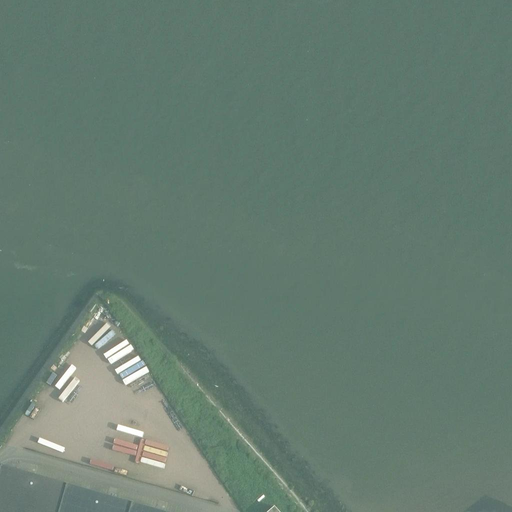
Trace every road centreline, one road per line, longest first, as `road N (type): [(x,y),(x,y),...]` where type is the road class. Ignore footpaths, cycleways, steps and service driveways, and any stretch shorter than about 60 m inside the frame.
road 1 (motorway): [(210,0),(358,288),(508,511)]
road 2 (motorway): [(186,0),(298,228),(481,511)]
road 3 (motorway): [(511,341),(395,147),(321,0)]
road 4 (motorway): [(511,280),(357,0)]
